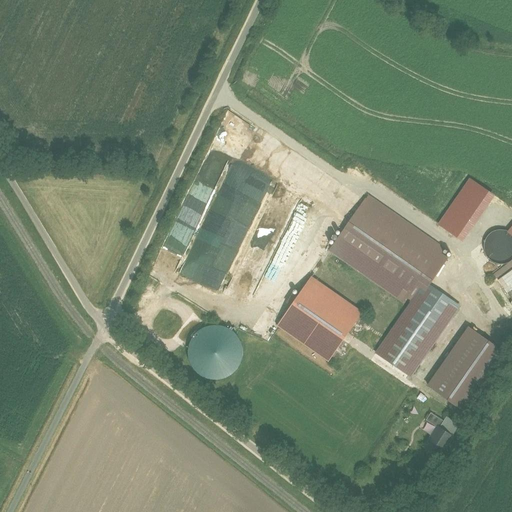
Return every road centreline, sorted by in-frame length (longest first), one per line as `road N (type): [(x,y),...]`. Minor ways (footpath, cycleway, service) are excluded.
road 1 (unclassified): [(260,0),(106,325)]
road 2 (unclassified): [(330,511),(106,325)]
road 3 (unclassified): [(106,325),(12,511)]
road 4 (unclassified): [(106,325),(0,161)]
road 5 (unknown): [(423,511),(460,483),(511,410)]
